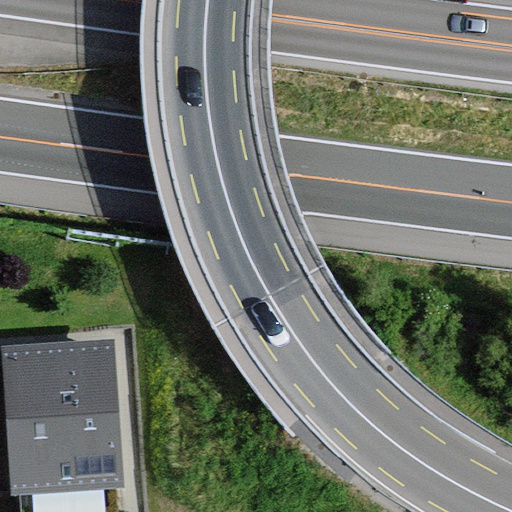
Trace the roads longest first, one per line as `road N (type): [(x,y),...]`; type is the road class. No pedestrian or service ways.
road 1 (primary): [(511,509),(389,439),(319,368),(269,294),(226,197),(213,143),(207,0)]
road 2 (motorway): [(0,137),(511,203)]
road 3 (motorway): [(511,43),(182,0)]
